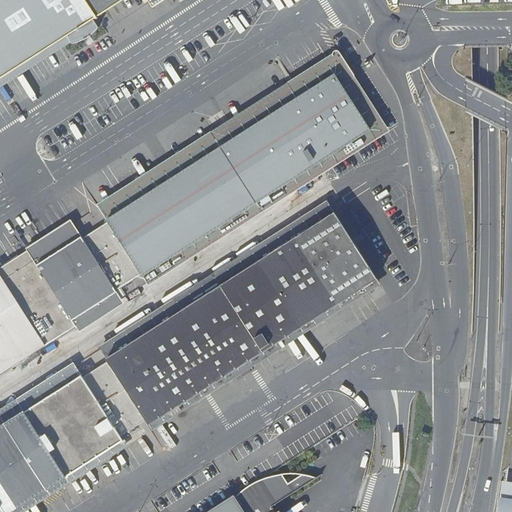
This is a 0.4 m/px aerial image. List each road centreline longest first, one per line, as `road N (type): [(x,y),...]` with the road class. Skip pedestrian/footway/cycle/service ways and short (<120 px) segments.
road 1 (unknown): [(0,396),(363,168)]
road 2 (unclassified): [(511,299),(504,414),(483,511)]
road 3 (unclassified): [(511,114),(445,86),(421,43)]
